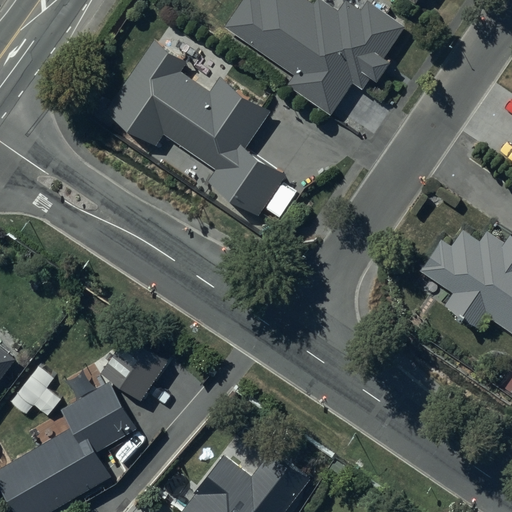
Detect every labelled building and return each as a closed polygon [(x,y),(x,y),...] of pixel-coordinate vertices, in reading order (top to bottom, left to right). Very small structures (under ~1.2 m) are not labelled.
[(241,0),(226,22),(300,72),(293,83),(335,112),(359,77),(368,84),(375,73),(382,78),(398,55),(391,51),(410,22),(378,0),(375,0),(371,6),(361,0),(348,0),(343,8),(331,0),(321,0),(321,1),(320,0),(241,0)] [(193,60),(161,37),(112,106),(162,142),(170,130),(219,165),(212,174),(267,213),(296,173),(252,141),(276,107),(230,73),(221,87),(190,65),(193,60)] [(484,325),(493,313),(511,326),(511,240),(495,228),(486,241),(469,229),(458,245),(445,236),(426,264),(458,286),(448,300),(484,325)] [(143,420),(120,379),(71,405),(80,422),(0,465),(25,511),(55,511),(117,478),(99,445),(143,420)] [(230,452),(183,511),(281,511),(310,475),(275,448),(256,472),(230,452)]
